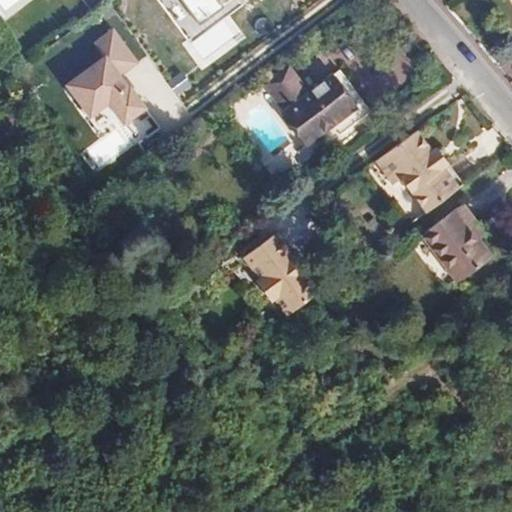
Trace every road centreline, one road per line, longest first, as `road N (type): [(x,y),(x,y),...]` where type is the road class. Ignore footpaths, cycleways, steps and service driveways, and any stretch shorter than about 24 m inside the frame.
road 1 (track): [(242,511),(511,318)]
road 2 (unknown): [(229,243),(473,52)]
road 3 (residential): [(429,0),(511,97)]
